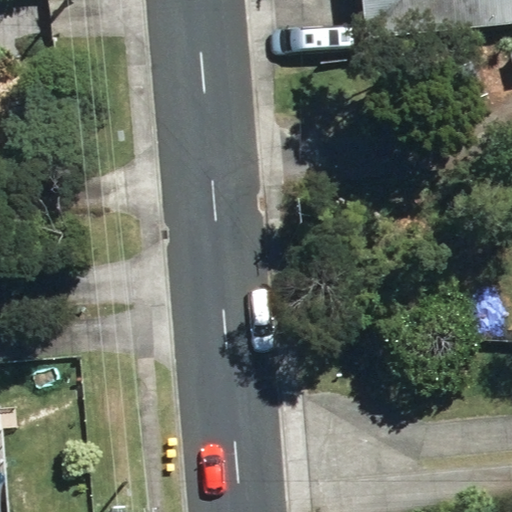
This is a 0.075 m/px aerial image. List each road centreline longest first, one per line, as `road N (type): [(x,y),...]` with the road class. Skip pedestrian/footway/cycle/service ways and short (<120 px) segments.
road 1 (tertiary): [(197,0),(247,511)]
road 2 (unclassified): [(288,511),(511,482)]
